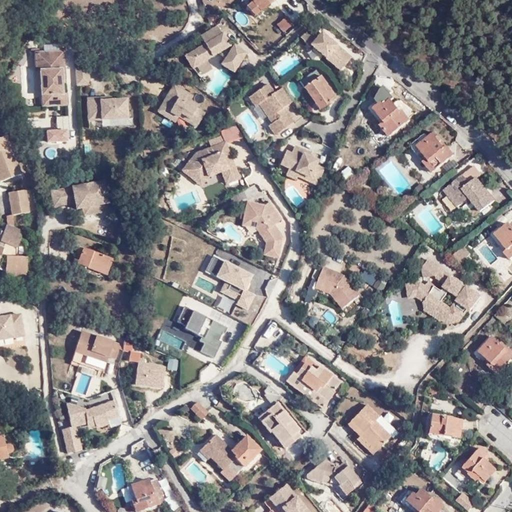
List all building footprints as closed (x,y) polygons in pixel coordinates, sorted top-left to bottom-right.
[(273,0),(252,0),(254,1),(247,7),(255,16),(273,0)] [(291,11),(296,19),(308,12),(303,3),(291,11)] [(293,23),(286,15),(276,24),(283,32),(293,23)] [(223,50),(229,46),(222,34),(221,34),(216,26),(200,36),(205,44),(184,56),(192,69),(196,66),(202,75),(212,69),(206,60),(217,53),(225,59),(221,65),(233,73),(245,53),(234,46),(230,51),(223,50)] [(351,57),(321,32),(320,34),(313,26),(300,37),(309,48),(311,46),(340,70),(351,57)] [(63,50),(34,52),(35,68),(40,68),(42,107),(67,105),(66,95),(63,96),(61,81),(65,81),(63,50)] [(88,66),(74,67),(75,86),(89,86),(88,66)] [(319,110),(336,98),(316,70),(299,82),(319,110)] [(155,113),(174,124),(178,118),(194,128),(205,110),(190,102),(193,96),(172,84),(155,113)] [(285,107),(292,102),(282,88),(275,93),(268,84),(248,97),(255,107),(258,104),(271,123),(268,126),(274,135),(275,136),(295,122),(285,107)] [(127,121),(126,99),(105,100),(105,97),(84,98),(85,123),(127,121)] [(384,122),(380,126),(389,138),(410,120),(403,112),(401,112),(391,99),(384,105),(382,101),(373,109),(384,122)] [(238,129),(221,130),(222,140),(239,139),(238,129)] [(66,144),(66,130),(44,132),(44,145),(66,144)] [(439,142),(441,140),(434,132),(428,138),(425,134),(414,143),(427,158),(422,163),(432,174),(454,155),(447,146),(445,148),(439,142)] [(6,135),(0,137),(0,182),(21,174),(6,135)] [(240,179),(225,142),(195,153),(182,171),(201,186),(209,177),(221,172),(226,184),(240,179)] [(317,165),(319,160),(316,159),(317,156),(294,146),(291,154),(286,151),(280,165),(289,168),(285,176),(295,180),(297,176),(318,185),(325,169),(317,165)] [(349,167),(340,173),(346,181),(354,174),(349,167)] [(476,193),(469,185),(462,176),(444,191),(457,208),(469,199),(476,193)] [(477,178),(469,185),(476,193),(469,199),(475,206),(490,194),(477,178)] [(61,189),(64,205),(75,203),(76,210),(82,209),(84,216),(109,211),(104,181),(61,189)] [(421,195),(427,190),(424,186),(417,191),(421,195)] [(53,207),(64,205),(61,189),(51,191),(53,207)] [(7,225),(14,227),(12,215),(29,213),(25,190),(8,193),(11,215),(6,216),(7,225)] [(495,201),(490,194),(475,206),(468,211),(473,218),(480,212),(480,213),(481,212),(484,216),(490,210),(488,207),(495,201)] [(265,205),(246,201),(242,225),(256,227),(266,242),(263,254),(278,257),(281,237),(280,239),(271,225),(273,223),(281,218),(269,202),(265,205)] [(273,223),(271,225),(280,239),(281,237),(282,237),(273,223)] [(511,227),(508,223),(495,235),(507,250),(503,253),(510,260),(511,258),(511,227)] [(17,248),(23,231),(14,227),(7,225),(7,224),(0,241),(0,242),(5,244),(4,246),(3,249),(0,247),(0,265),(5,267),(5,272),(5,278),(26,279),(27,257),(16,257),(17,248)] [(112,259),(83,248),(77,264),(106,275),(112,259)] [(460,264),(471,255),(465,250),(461,253),(458,251),(453,255),(460,264)] [(470,311),(481,296),(429,259),(423,268),(424,277),(434,275),(445,283),(440,291),(434,286),(428,281),(425,285),(421,282),(406,284),(408,298),(417,297),(423,302),(424,302),(425,310),(441,321),(443,321),(446,323),(459,322),(468,309),(470,311)] [(353,278),(321,268),(313,293),(352,306),(357,292),(349,289),(353,278)] [(179,288),(180,284),(172,283),(171,293),(176,293),(177,288),(179,288)] [(188,298),(190,285),(182,284),(181,297),(188,298)] [(209,305),(209,301),(202,302),(203,305),(197,306),(199,322),(198,322),(198,323),(197,324),(197,325),(197,326),(197,327),(198,328),(198,329),(199,330),(200,331),(201,331),(202,331),(203,331),(205,330),(206,329),(207,328),(207,327),(211,327),(210,322),(216,322),(232,320),(232,318),(238,318),(237,299),(230,300),(230,299),(220,300),(220,303),(209,305)] [(496,314),(504,321),(508,316),(501,309),(496,314)] [(19,316),(0,318),(0,348),(24,345),(19,316)] [(493,317),(483,328),(488,334),(498,323),(493,317)] [(118,349),(120,344),(81,331),(71,361),(79,364),(83,355),(106,363),(108,357),(116,359),(118,349)] [(489,335),(477,350),(492,363),(489,366),(497,373),(511,355),(511,350),(504,343),(501,346),(489,335)] [(124,340),(123,345),(123,350),(123,351),(130,352),(130,357),(136,358),(137,353),(150,358),(151,358),(156,359),(157,356),(152,354),(153,351),(139,345),(137,343),(133,341),(124,340)] [(178,360),(161,352),(158,358),(166,361),(166,362),(149,361),(149,366),(159,368),(158,373),(166,374),(166,364),(178,369),(178,360)] [(329,391),(333,394),(334,392),(333,392),(340,382),(318,366),(314,371),(310,368),(303,363),(295,374),(301,380),(303,378),(316,389),(314,393),(323,400),(329,391)] [(87,397),(96,371),(80,366),(71,392),(87,397)] [(322,409),(333,394),(329,391),(323,400),(314,393),(316,389),(303,378),(301,380),(295,374),(292,372),(285,381),(322,409)] [(272,406),(277,402),(279,405),(286,400),(282,397),(268,385),(263,391),(265,393),(263,395),(272,406)] [(269,408),(272,406),(263,395),(260,397),(269,408)] [(189,408),(200,419),(208,412),(196,401),(189,408)] [(277,415),(297,439),(303,434),(279,405),(277,402),(272,406),(269,408),(257,419),(259,422),(268,415),(272,419),(277,415)] [(378,444),(380,447),(390,436),(375,421),(379,417),(366,404),(349,422),(356,429),(361,434),(359,436),(373,450),(378,444)] [(458,419),(430,411),(425,429),(454,436),(458,419)] [(285,450),(297,439),(277,415),(272,419),(268,415),(259,422),(268,433),(270,431),(285,450)] [(356,429),(349,422),(347,424),(354,431),(356,429)] [(76,426),(61,429),(67,453),(81,450),(76,426)] [(227,465),(236,474),(260,450),(246,436),(231,450),(216,435),(196,454),(204,462),(210,458),(222,470),(227,465)] [(2,436),(0,436),(0,459),(7,459),(6,454),(9,454),(8,444),(6,444),(4,445),(2,436)] [(372,455),(380,447),(378,444),(373,450),(359,436),(359,437),(356,439),(372,455)] [(469,473),(476,480),(481,485),(492,473),(482,464),(486,460),(477,450),(458,471),(465,477),(469,473)] [(386,467),(395,458),(388,451),(378,461),(386,467)] [(270,462),(275,458),(271,452),(265,457),(270,462)] [(461,459),(455,465),(458,468),(463,461),(461,459)] [(333,479),(333,490),(341,500),(361,484),(344,462),(339,466),(335,465),(324,460),(306,475),(305,477),(306,479),(320,485),(323,476),(333,479)] [(229,481),(236,474),(227,465),(222,470),(220,473),(229,481)] [(471,485),(476,480),(469,473),(465,477),(464,479),(471,485)] [(320,485),(333,490),(333,479),(323,476),(320,485)] [(158,498),(163,496),(157,478),(148,481),(148,479),(139,482),(130,485),(134,499),(131,500),(134,511),(145,511),(145,509),(160,504),(159,503),(158,498)] [(126,485),(131,500),(134,499),(130,485),(139,482),(139,480),(138,480),(138,479),(137,479),(136,479),(127,482),(127,483),(126,484),(126,485)] [(307,511),(285,484),(268,498),(279,511),(307,511)] [(461,490),(454,498),(466,508),(472,501),(461,490)] [(406,495),(398,503),(407,511),(436,511),(438,510),(428,501),(425,505),(412,493),(408,497),(406,495)]
